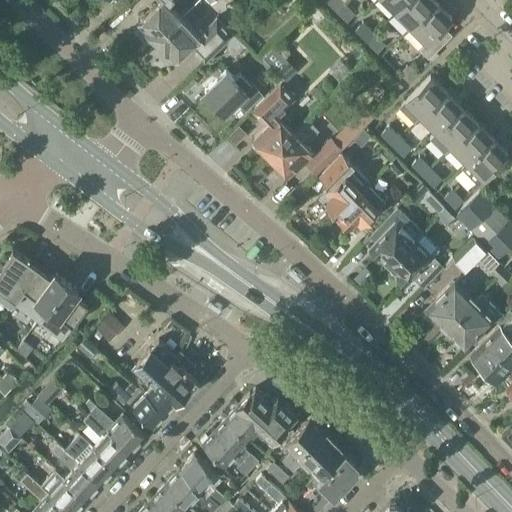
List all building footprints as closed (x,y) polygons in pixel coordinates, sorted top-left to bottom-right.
[(155,39),(180,14),(169,3),(171,0),(159,0),(138,21),(146,29),(146,33),(150,37),(154,37),(155,39)] [(326,0),(335,8),(343,1),(342,0),(326,0)] [(404,0),(384,0),(395,10),(404,0)] [(435,0),(404,0),(395,10),(410,25),(435,0)] [(451,16),(435,0),(410,25),(425,41),(419,47),(428,56),(451,33),(442,24),(451,16)] [(343,1),(335,8),(346,20),(354,12),(343,1)] [(180,14),(155,39),(158,42),(158,45),(162,50),(166,50),(174,59),(189,44),(204,60),(232,33),(217,16),(198,34),(180,14)] [(365,39),(373,31),(362,20),(354,28),(365,39)] [(373,31),(365,39),(377,50),(385,42),(373,31)] [(236,34),(230,40),(237,48),(244,42),(236,34)] [(296,68),(273,44),(262,54),(286,78),(296,68)] [(234,76),(231,73),(225,67),(204,88),(224,108),(235,97),(245,107),(261,91),(240,70),(234,76)] [(414,121),(445,89),(429,73),(398,104),(414,121)] [(270,155),(294,131),(285,123),(290,118),(281,109),(295,96),(280,81),(252,108),(266,122),(252,137),(260,145),(261,148),(264,152),(267,152),(270,155)] [(445,89),(420,114),(435,130),(460,104),(445,89)] [(460,104),(435,130),(429,135),(445,151),(451,145),(476,120),(460,104)] [(294,131),(270,155),(272,157),(272,160),(276,164),(279,165),(288,173),(312,149),(305,142),(318,129),(307,119),(294,131)] [(476,120),(451,145),(466,160),(491,135),(476,120)] [(391,143),(399,135),(388,123),(380,131),(391,143)] [(361,124),(351,135),(359,142),(369,132),(361,124)] [(399,135),(391,143),(403,154),(411,146),(399,135)] [(466,160),(460,166),(476,182),(507,151),(491,135),(466,160)] [(330,136),(305,161),(315,172),(341,147),(330,136)] [(368,182),(370,181),(354,164),(355,163),(343,151),(319,174),(330,185),(325,190),(330,195),(323,201),(336,214),(368,182)] [(408,164),(398,154),(389,162),(399,173),(408,164)] [(422,173),(430,165),(418,154),(410,162),(422,173)] [(430,165),(422,173),(433,185),(441,177),(430,165)] [(420,180),(407,194),(416,202),(429,188),(420,180)] [(368,182),(336,214),(349,227),(356,221),(360,226),(380,206),(379,205),(385,199),(368,182)] [(455,206),(462,198),(451,187),(443,195),(455,206)] [(469,226),(495,201),(480,187),(455,212),(469,226)] [(444,204),(436,212),(452,229),(460,221),(444,204)] [(388,262),(421,228),(398,205),(369,234),(375,240),(368,247),(377,256),(380,254),(388,262)] [(507,216),(502,211),(480,234),(485,238),(484,239),(499,254),(511,240),(511,218),(508,215),(507,216)] [(439,246),(421,228),(389,263),(397,270),(394,273),(403,282),(439,246)] [(452,256),(465,269),(485,249),(473,236),(452,256)] [(0,291),(12,301),(38,265),(26,256),(13,247),(0,264),(0,291)] [(437,253),(420,271),(429,279),(446,261),(437,253)] [(511,253),(510,256),(501,264),(504,267),(510,273),(511,270),(511,253)] [(498,260),(489,269),(495,276),(504,267),(501,264),(498,260)] [(38,265),(12,301),(37,319),(66,279),(57,273),(54,276),(38,265)] [(504,267),(495,276),(501,282),(510,273),(504,267)] [(66,279),(37,319),(62,337),(88,302),(73,290),(76,287),(66,279)] [(445,326),(472,299),(453,280),(427,307),(445,326)] [(472,299),(445,326),(449,330),(463,344),(490,317),(472,299)] [(107,311),(93,325),(109,340),(123,325),(107,311)] [(484,365),(511,337),(511,313),(472,353),(484,365)] [(77,343),(90,355),(97,347),(85,336),(77,343)] [(511,337),(484,365),(496,377),(511,361),(511,337)] [(153,378),(175,353),(173,351),(172,346),(166,340),(162,341),(158,338),(130,368),(141,377),(146,372),(153,378)] [(24,340),(18,348),(27,356),(34,346),(24,340)] [(192,359),(180,348),(154,376),(177,398),(197,376),(186,366),(192,359)] [(1,375),(12,385),(18,377),(8,368),(1,375)] [(153,378),(146,372),(138,380),(145,387),(143,389),(165,410),(177,398),(154,376),(153,378)] [(12,385),(1,375),(0,376),(0,387),(5,392),(12,385)] [(37,393),(47,401),(60,386),(51,378),(37,393)] [(165,410),(143,389),(132,380),(125,388),(117,379),(110,386),(110,389),(123,402),(126,399),(153,424),(165,410)] [(264,393),(255,385),(251,390),(249,389),(239,401),(263,423),(261,425),(267,431),(270,433),(288,413),(291,416),(296,411),(285,400),(283,402),(275,395),(274,397),(267,391),(264,393)] [(38,422),(52,406),(34,390),(19,406),(38,422)] [(88,395),(82,403),(89,409),(95,401),(88,395)] [(89,409),(87,411),(88,411),(129,449),(144,433),(122,411),(115,419),(96,402),(95,401),(89,409)] [(226,415),(249,436),(255,429),(262,436),(267,431),(261,425),(263,423),(239,401),(226,415)] [(106,428),(88,411),(83,418),(98,432),(89,441),(115,465),(129,449),(106,428)] [(287,464),(321,426),(309,414),(285,441),(291,447),(282,458),(287,464)] [(249,436),(226,415),(214,427),(244,455),(250,449),(242,443),(249,436)] [(10,425),(0,436),(0,442),(8,450),(21,435),(10,425)] [(321,426),(287,464),(292,469),(302,459),(309,466),(333,439),(321,426)] [(244,455),(214,427),(202,440),(225,462),(232,454),(239,461),(244,455)] [(100,480),(115,465),(89,441),(79,431),(65,448),(100,480)] [(48,432),(41,439),(70,467),(63,475),(85,496),(100,480),(65,448),(48,432)] [(333,439),(309,466),(315,472),(305,482),(311,488),(320,478),(345,450),(333,439)] [(178,466),(201,488),(217,503),(224,495),(208,480),(216,471),(193,450),(178,466)] [(245,456),(254,463),(259,457),(251,450),(245,456)] [(311,488),(304,496),(317,508),(355,466),(355,461),(345,450),(320,478),(311,488)] [(254,463),(245,456),(236,465),(245,473),(254,463)] [(217,503),(201,488),(178,466),(164,482),(186,503),(194,494),(211,510),(217,503)] [(54,467),(40,483),(71,511),(85,496),(63,475),(54,467)] [(40,483),(27,470),(20,478),(38,494),(30,503),(39,511),(70,511),(71,511),(40,483)] [(270,508),(274,511),(304,511),(284,493),(260,472),(254,478),(278,500),(270,508)] [(149,498),(164,511),(178,511),(186,503),(164,482),(149,498)] [(244,511),(274,511),(270,508),(266,511),(256,511),(239,496),(233,503),(242,511),(242,510),(244,511)] [(136,511),(164,511),(149,498),(136,511)] [(389,500),(377,511),(405,511),(394,500),(389,500)]
